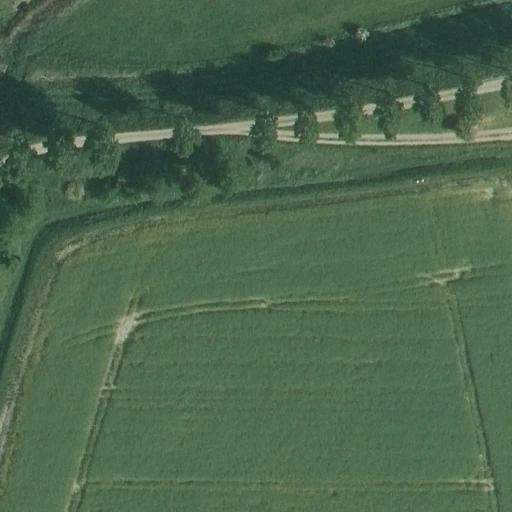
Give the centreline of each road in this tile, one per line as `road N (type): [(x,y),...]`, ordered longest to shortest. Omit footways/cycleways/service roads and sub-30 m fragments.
road 1 (track): [(227,127),(511,79)]
road 2 (track): [(227,127),(390,144),(511,138)]
road 3 (track): [(0,166),(10,153),(227,127)]
